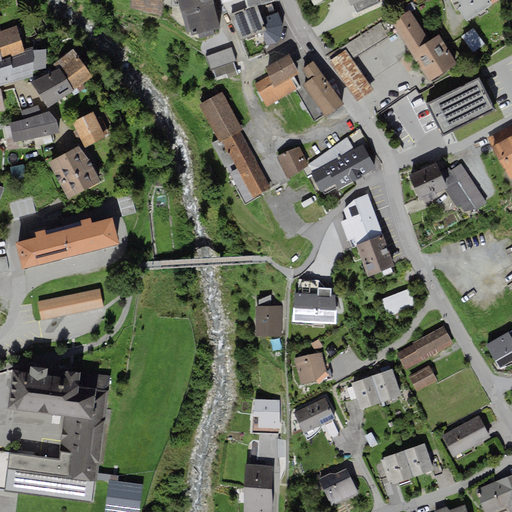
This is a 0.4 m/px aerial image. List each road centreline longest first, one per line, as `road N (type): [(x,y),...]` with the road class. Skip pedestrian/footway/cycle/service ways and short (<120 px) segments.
road 1 (residential): [(493,389),(414,258),(387,174)]
road 2 (residential): [(387,174),(287,0)]
road 3 (residential): [(387,174),(341,200),(307,264),(286,273)]
road 4 (residential): [(511,459),(384,511)]
